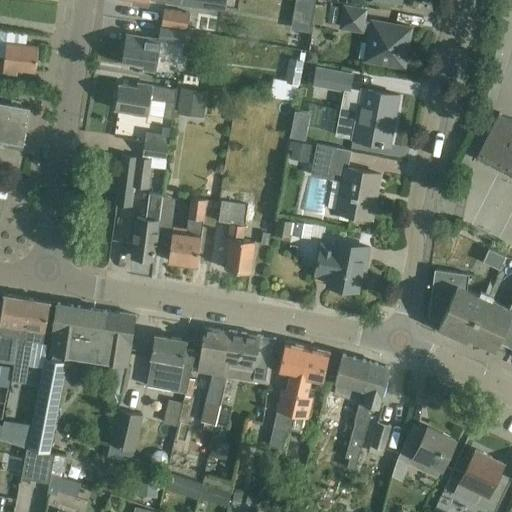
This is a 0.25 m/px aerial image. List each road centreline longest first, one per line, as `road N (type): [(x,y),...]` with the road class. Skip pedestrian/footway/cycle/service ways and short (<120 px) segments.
road 1 (tertiary): [(399,345),(43,278)]
road 2 (residential): [(399,345),(451,0)]
road 3 (unclassified): [(43,278),(85,0)]
road 4 (tertiary): [(511,403),(399,345)]
